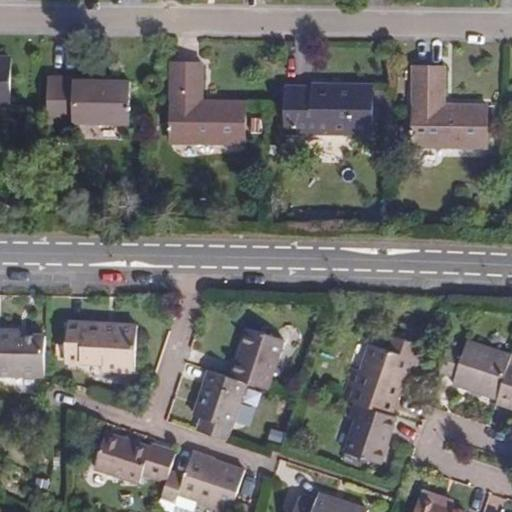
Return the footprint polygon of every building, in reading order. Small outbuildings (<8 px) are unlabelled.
[(0,106),(11,107),(12,61),(0,60),(0,106)] [(202,102),(203,63),(174,63),(172,142),(246,144),(246,103),(202,102)] [(489,148),(490,107),(445,106),(446,68),(416,68),(415,146),(489,148)] [(113,83),(51,82),(50,123),(130,125),(131,83),(113,83)] [(373,135),(374,90),(289,88),(288,133),(373,135)] [(136,373),(139,327),(69,323),(67,363),(104,364),(104,371),(136,373)] [(246,383),(269,390),(286,340),(250,328),(233,378),(246,383)] [(0,375),(46,377),(48,336),(28,336),(17,336),(17,330),(0,330),(0,375)] [(356,367),(344,399),(357,403),(393,415),(407,374),(414,376),(424,345),(396,335),(391,349),(370,342),(361,369),(356,367)] [(510,364),(511,357),(511,354),(470,340),(465,352),(451,347),(446,360),(442,370),(458,376),(456,383),(498,398),(510,364)] [(511,364),(510,364),(498,398),(497,401),(511,406),(511,364)] [(204,418),(199,433),(227,442),(246,383),(233,378),(210,371),(196,415),(204,418)] [(382,464),(398,417),(393,415),(357,403),(353,417),(358,420),(347,451),(382,464)] [(397,436),(415,440),(419,423),(401,419),(397,436)] [(172,472),(178,453),(152,444),(150,448),(108,434),(97,468),(139,482),(143,475),(168,483),(172,472)] [(168,483),(161,504),(174,509),(179,497),(222,511),(231,511),(246,470),(194,452),(186,477),(172,472),(168,483)] [(465,511),(452,507),(442,504),(444,498),(423,491),(416,511),(465,511)] [(301,498),(296,511),(368,511),(369,510),(321,494),(316,503),(301,498)] [(455,501),(444,498),(442,504),(452,507),(455,501)]
